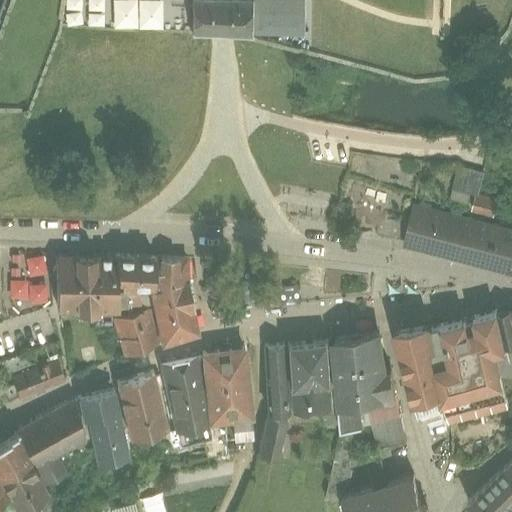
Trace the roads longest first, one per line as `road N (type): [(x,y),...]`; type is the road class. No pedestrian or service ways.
road 1 (residential): [(511,283),(286,236),(0,224)]
road 2 (residential): [(446,493),(421,449),(382,311)]
